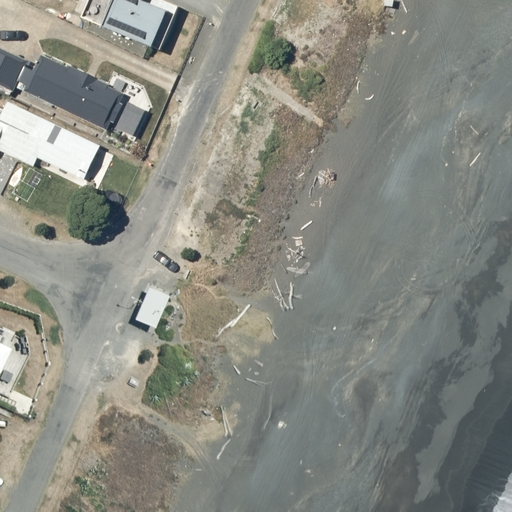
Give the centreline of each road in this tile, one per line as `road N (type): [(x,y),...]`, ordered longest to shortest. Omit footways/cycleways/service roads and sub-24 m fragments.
road 1 (residential): [(236,0),(109,291)]
road 2 (residential): [(109,291),(16,511)]
